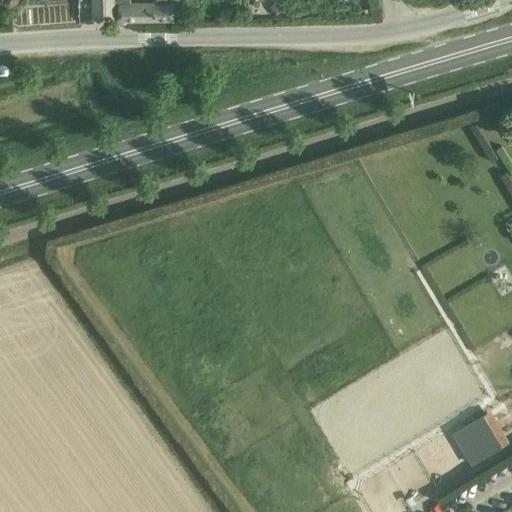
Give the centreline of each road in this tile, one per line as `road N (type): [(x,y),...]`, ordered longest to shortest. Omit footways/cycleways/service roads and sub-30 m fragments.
road 1 (primary): [(0,194),(511,41)]
road 2 (unclassified): [(0,44),(358,37),(506,0)]
